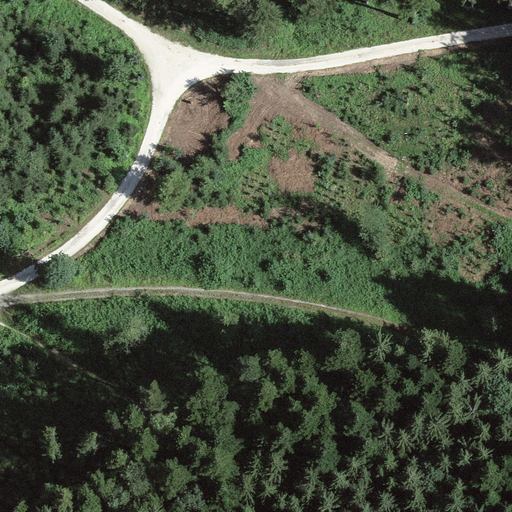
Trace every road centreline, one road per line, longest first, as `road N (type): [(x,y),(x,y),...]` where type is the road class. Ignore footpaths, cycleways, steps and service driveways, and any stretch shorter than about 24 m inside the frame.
road 1 (track): [(0,301),(155,287),(275,297),(376,318),(511,384)]
road 2 (track): [(511,29),(333,63),(212,65),(180,57),(89,0)]
road 3 (track): [(180,57),(131,177),(69,245),(0,289)]
